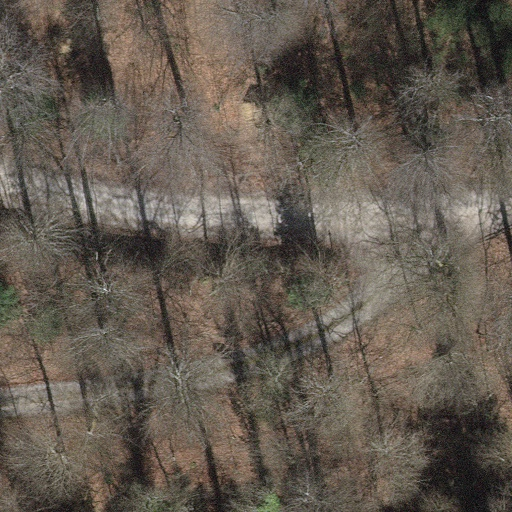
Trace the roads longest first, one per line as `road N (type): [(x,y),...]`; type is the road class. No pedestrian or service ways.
road 1 (track): [(465,213),(338,321),(272,359),(0,404)]
road 2 (track): [(511,202),(465,213),(312,223),(158,213),(0,176)]
